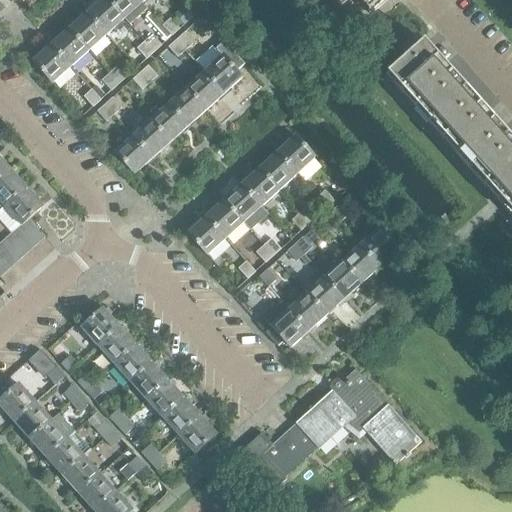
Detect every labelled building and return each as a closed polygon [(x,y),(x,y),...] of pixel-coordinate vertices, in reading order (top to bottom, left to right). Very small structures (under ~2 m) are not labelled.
[(107,0),(103,0),(88,14),(108,36),(125,20),(107,0)] [(139,0),(107,0),(125,20),(143,4),(139,0)] [(385,0),(330,0),(342,13),(353,4),(351,2),(353,0),(357,0),(361,4),(358,6),(364,12),(366,10),(370,14),(385,0)] [(88,14),(70,30),(90,52),(108,36),(88,14)] [(151,15),(146,19),(167,42),(172,38),(151,15)] [(163,27),(172,37),(180,30),(171,20),(163,27)] [(70,30),(53,46),(72,68),(90,52),(70,30)] [(184,34),(177,41),(186,52),(194,45),(184,34)] [(153,35),(146,43),(155,53),(163,46),(153,35)] [(186,52),(177,41),(169,48),(178,59),(186,52)] [(511,138),(425,42),(388,75),(511,213),(511,138)] [(155,53),(146,43),(138,49),(147,60),(155,53)] [(72,68),(53,46),(34,63),(54,85),(72,68)] [(223,57),(205,73),(225,96),(243,80),(223,57)] [(149,67),(141,74),(151,84),(158,77),(149,67)] [(118,68),(110,75),(119,85),(127,78),(118,68)] [(205,73),(187,89),(207,112),(225,96),(205,73)] [(151,84),(141,74),(134,81),(143,91),(151,84)] [(119,85),(110,75),(102,82),(112,92),(119,85)] [(187,89),(169,105),(189,128),(207,112),(187,89)] [(84,99),(93,109),(102,102),(92,91),(84,99)] [(113,99),(106,106),(115,116),(122,110),(113,99)] [(169,105),(152,122),(171,144),(189,128),(169,105)] [(115,116),(106,106),(98,113),(107,124),(115,116)] [(152,122),(134,138),(154,160),(171,144),(152,122)] [(154,160),(134,138),(115,154),(135,176),(154,160)] [(295,138),(277,155),(297,176),(315,160),(295,138)] [(277,155),(260,171),(279,192),(297,176),(277,155)] [(0,181),(11,172),(0,160),(0,181)] [(260,171),(242,187),(261,208),(279,192),(260,171)] [(11,172),(0,181),(0,213),(4,209),(26,190),(11,172)] [(242,187),(224,203),(243,225),(261,208),(242,187)] [(4,209),(21,228),(22,229),(30,222),(44,209),(27,190),(4,209)] [(319,200),(318,200),(326,210),(335,202),(326,192),(318,199),(319,200)] [(326,210),(318,200),(312,206),(321,215),(326,210)] [(224,203),(206,219),(225,241),(243,225),(224,203)] [(308,207),(299,215),(308,226),(317,218),(308,207)] [(339,207),(331,214),(341,224),(348,217),(339,207)] [(341,224),(331,214),(323,221),(332,231),(341,224)] [(308,226),(299,215),(293,221),(302,232),(308,226)] [(225,241),(206,219),(188,235),(207,257),(225,241)] [(21,228),(18,230),(35,248),(45,239),(30,222),(22,229),(21,228)] [(18,230),(9,238),(26,256),(35,248),(18,230)] [(379,231),(361,246),(361,247),(380,269),(398,252),(379,231)] [(9,238),(1,246),(17,264),(26,256),(9,238)] [(304,238),(295,246),(305,256),(313,249),(304,238)] [(272,239),(264,247),(273,258),(282,250),(272,239)] [(353,254),(343,263),(362,285),(380,269),(361,247),(361,246),(354,239),(346,246),(353,254)] [(1,246),(0,246),(0,260),(10,271),(17,264),(1,246)] [(305,256),(295,246),(288,252),(298,263),(305,256)] [(273,258),(264,247),(257,254),(266,264),(273,258)] [(10,271),(1,262),(0,262),(0,279),(10,271)] [(238,270),(248,281),(256,273),(247,263),(238,270)] [(343,263),(325,279),(344,301),(362,285),(343,263)] [(268,271),(260,278),(269,288),(277,281),(268,271)] [(325,279),(307,296),(326,317),(344,301),(325,279)] [(307,296),(290,311),(309,333),(326,317),(307,296)] [(309,333),(290,311),(282,303),(264,320),(272,329),(285,342),(291,349),(309,333)] [(83,330),(99,348),(120,329),(104,311),(83,330)] [(99,348),(115,365),(136,346),(120,329),(99,348)] [(285,342),(272,329),(266,334),(278,347),(285,342)] [(115,365),(132,383),(152,364),(136,346),(115,365)] [(41,351),(30,361),(46,378),(56,369),(41,351)] [(62,365),(69,373),(78,365),(71,357),(62,365)] [(132,383),(148,401),(169,382),(152,364),(132,383)] [(49,376),(56,385),(65,378),(57,369),(49,376)] [(357,370),(330,395),(354,420),(346,428),(357,436),(365,428),(397,464),(421,442),(357,370)] [(78,383),(85,391),(90,387),(92,389),(97,384),(88,374),(78,383)] [(148,401),(163,418),(164,419),(185,400),(169,382),(148,401)] [(90,387),(85,391),(94,401),(104,392),(97,384),(92,389),(90,387)] [(0,402),(0,406),(15,424),(36,404),(20,385),(0,402)] [(64,395),(73,405),(78,401),(76,399),(81,395),(74,386),(64,395)] [(78,401),(73,405),(81,413),(90,404),(81,395),(76,399),(78,401)] [(354,420),(330,395),(293,428),(316,453),(317,454),(346,428),(354,420)] [(171,427),(180,437),(201,418),(185,400),(164,419),(163,418),(155,426),(163,434),(171,427)] [(15,424),(31,441),(52,422),(36,404),(15,424)] [(110,419),(117,427),(122,423),(124,425),(129,420),(120,410),(110,419)] [(201,418),(180,437),(196,455),(217,436),(201,418)] [(122,423),(117,427),(126,437),(136,428),(129,420),(124,425),(122,423)] [(31,441),(47,459),(69,440),(52,422),(31,441)] [(97,431),(106,441),(110,437),(108,435),(114,430),(106,422),(97,431)] [(316,453),(293,428),(289,432),(273,447),(263,435),(233,462),(267,499),(287,481),(286,480),(316,453)] [(110,437),(106,441),(113,449),(122,440),(114,430),(108,435),(110,437)] [(47,459),(63,477),(84,458),(69,440),(47,459)] [(142,454),(149,462),(154,458),(156,460),(160,456),(151,446),(142,454)] [(154,458),(149,462),(158,472),(167,464),(160,456),(156,460),(154,458)] [(63,477),(79,495),(100,476),(84,458),(63,477)] [(128,466),(138,477),(142,473),(140,471),(145,467),(137,458),(128,466)] [(142,473),(138,477),(144,484),(153,476),(145,467),(140,471),(142,473)] [(79,495),(93,511),(96,511),(116,494),(100,476),(79,495)] [(132,511),(116,494),(96,511),(132,511)]
